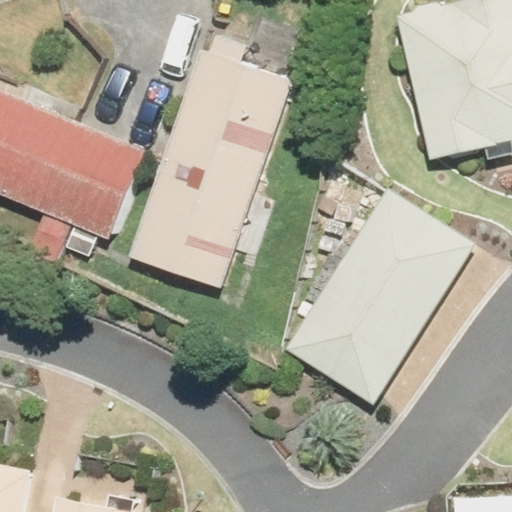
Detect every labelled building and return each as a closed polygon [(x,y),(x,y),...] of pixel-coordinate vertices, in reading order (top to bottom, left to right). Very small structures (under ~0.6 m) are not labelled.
[(511,0),(462,0),(408,12),(442,159),(511,143),(511,0)] [(214,49),(143,256),(237,288),(308,82),(214,49)] [(0,84),(0,186),(122,237),(158,150),(0,84)] [(410,189),(306,346),(390,402),(488,253),(494,244),(410,189)] [(0,511),(132,511),(71,499),(67,511),(44,511),(53,473),(0,461),(0,511)]
